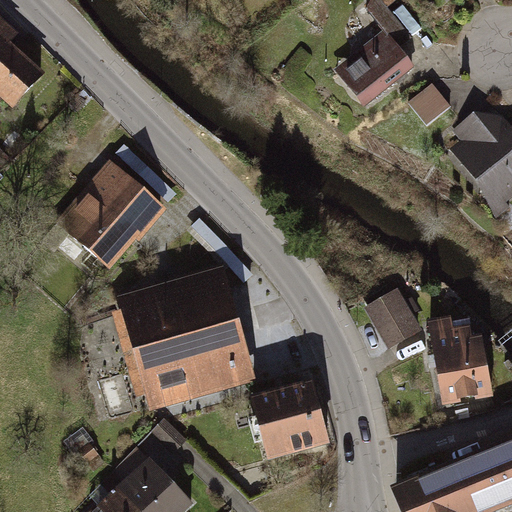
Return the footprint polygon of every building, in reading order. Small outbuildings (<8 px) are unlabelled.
[(0,22),(0,94),(13,106),(42,75),(8,44),(15,37),(0,22)] [(360,117),(413,78),(386,41),(333,80),(360,117)] [(441,83),(413,98),(426,120),(453,105),(441,83)] [(497,219),(511,208),(511,128),(500,113),(447,151),(497,219)] [(0,164),(4,168),(14,157),(0,144),(0,164)] [(106,269),(161,208),(105,159),(51,221),(106,269)] [(251,375),(221,271),(112,302),(142,407),(251,375)] [(362,306),(386,346),(419,327),(394,286),(362,306)] [(434,395),(483,388),(474,326),(465,327),(463,318),(446,320),(445,311),(422,314),(434,395)] [(325,438),(310,384),(253,400),(268,454),(325,438)] [(511,443),(397,491),(405,511),(494,511),(511,505),(511,443)] [(102,511),(178,511),(189,502),(139,451),(89,499),(102,511)]
